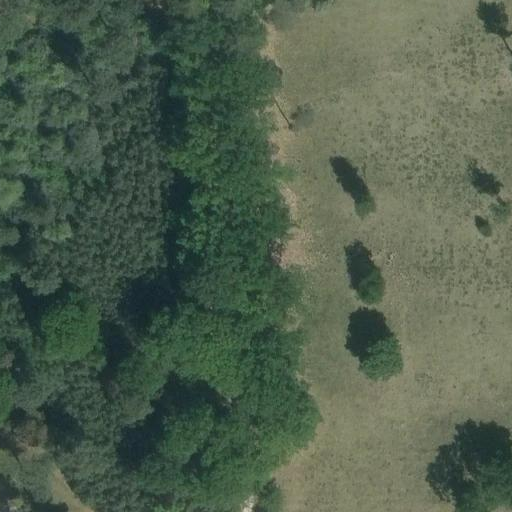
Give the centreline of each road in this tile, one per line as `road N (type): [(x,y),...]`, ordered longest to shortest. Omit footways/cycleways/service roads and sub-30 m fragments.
road 1 (track): [(195,0),(238,511)]
road 2 (track): [(203,99),(124,0)]
